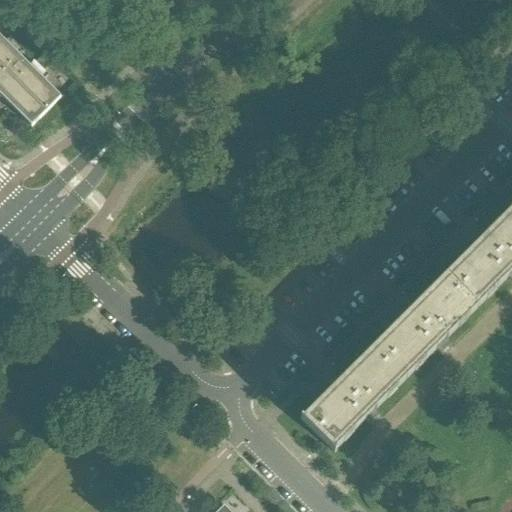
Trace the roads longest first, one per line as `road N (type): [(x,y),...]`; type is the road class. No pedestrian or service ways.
road 1 (residential): [(234,392),(511,118)]
road 2 (residential): [(234,392),(195,380),(33,217)]
road 3 (tertiary): [(33,217),(169,79)]
road 4 (residential): [(327,511),(246,430),(234,392)]
